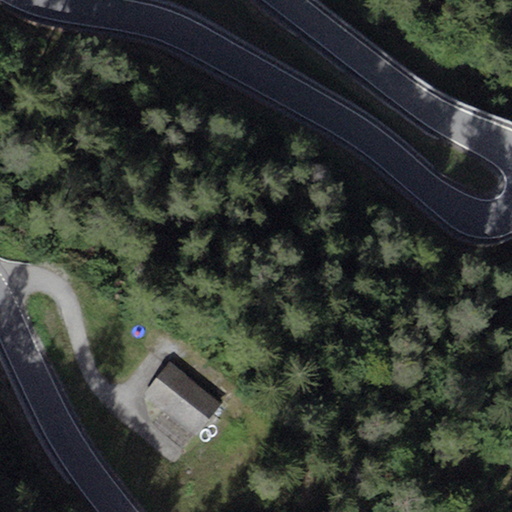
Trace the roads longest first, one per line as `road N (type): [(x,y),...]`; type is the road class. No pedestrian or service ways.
road 1 (tertiary): [(511,210),(487,219),(456,209),(367,138),(179,32),(42,0)]
road 2 (tertiary): [(285,0),(416,99),(511,153)]
road 3 (tertiary): [(0,308),(76,456),(117,511)]
